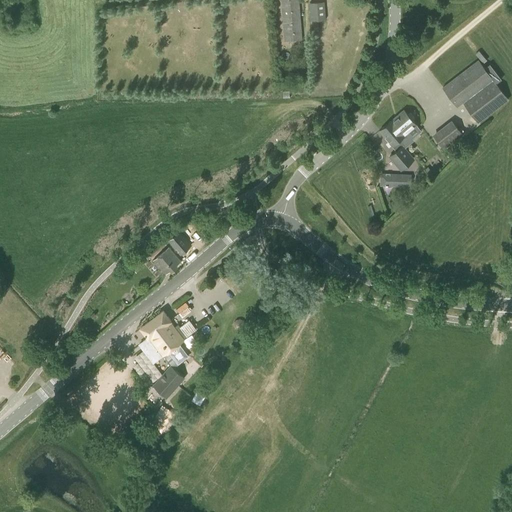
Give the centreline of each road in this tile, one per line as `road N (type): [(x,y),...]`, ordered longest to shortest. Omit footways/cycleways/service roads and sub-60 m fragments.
road 1 (secondary): [(0,431),(239,229),(281,219)]
road 2 (tertiary): [(281,219),(296,180),(359,122),(386,78),(393,0)]
road 3 (secondary): [(511,306),(378,283),(281,219)]
road 4 (track): [(386,78),(409,78),(501,0)]
road 5 (track): [(274,364),(336,261)]
